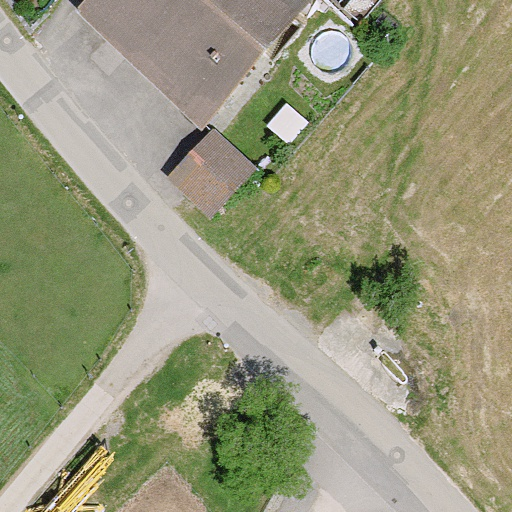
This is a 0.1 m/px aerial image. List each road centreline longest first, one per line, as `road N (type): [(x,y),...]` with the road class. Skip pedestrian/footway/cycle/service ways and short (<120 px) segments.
road 1 (tertiary): [(0,38),(76,143),(207,282),(425,469),(459,511)]
road 2 (track): [(16,511),(207,282)]
